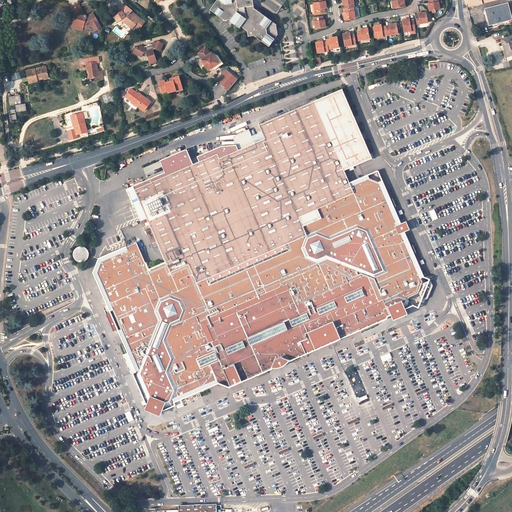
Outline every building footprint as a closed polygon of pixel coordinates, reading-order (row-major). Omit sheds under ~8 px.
[(277,24),(255,8),(253,0),(216,0),(210,9),(225,20),(232,19),(247,30),(248,36),(255,35),(270,47),(279,34),(277,24)] [(440,9),(438,0),(429,0),(430,3),(428,3),(430,10),(440,9)] [(314,3),(316,14),(326,12),(325,8),(327,8),(326,1),(314,3)] [(71,28),(83,31),(83,28),(87,29),(91,26),(95,31),(100,28),(97,22),(92,13),(86,17),(85,15),(84,16),(82,16),(80,16),(77,12),(80,10),(81,9),(78,3),(71,7),(75,14),(71,28)] [(511,20),(511,19),(508,3),(487,9),(491,24),(506,20),(506,21),(511,20)] [(344,12),(345,19),(356,18),(354,7),(354,6),(346,8),(345,8),(346,12),(344,12)] [(133,12),(126,7),(122,10),(123,12),(114,17),(118,24),(123,21),(134,29),(136,27),(141,30),(146,23),(132,13),(133,12)] [(490,26),(506,21),(506,20),(491,24),(487,9),(485,9),(490,26)] [(429,21),(427,11),(420,12),(420,13),(416,14),(418,23),(429,21)] [(316,29),(326,27),(325,19),(324,20),(323,16),(314,17),(316,29)] [(405,31),(416,29),(414,19),(411,20),(410,18),(403,19),(405,31)] [(388,35),(399,33),(397,23),(390,24),(390,25),(386,26),(388,35)] [(171,29),(165,24),(162,29),(168,33),(171,29)] [(388,35),(386,26),(382,26),(382,24),(375,25),(377,37),(378,37),(378,39),(383,38),(383,36),(388,35)] [(371,38),(369,28),(362,29),(362,30),(358,31),(359,40),(371,38)] [(344,34),(346,46),(357,44),(355,34),(351,35),(351,32),(344,34)] [(340,47),(338,36),(331,37),(331,39),(327,39),(328,41),(329,49),(340,47)] [(511,59),(511,36),(501,40),(508,61),(511,59)] [(148,53),(150,60),(150,61),(151,63),(158,61),(154,49),(156,48),(161,51),(164,44),(158,41),(157,43),(155,42),(154,44),(142,47),(138,46),(137,48),(135,48),(133,54),(142,57),(143,52),(146,54),(148,53)] [(324,41),(316,42),(318,52),(329,51),(329,49),(328,41),(324,42),(324,41)] [(203,59),(211,53),(206,46),(199,53),(203,59)] [(212,53),(219,63),(209,70),(210,71),(216,69),(225,63),(219,55),(213,52),(212,53)] [(219,63),(212,53),(211,53),(203,59),(202,60),(209,70),(219,63)] [(86,64),(88,73),(90,73),(91,78),(104,76),(103,71),(98,71),(97,63),(100,62),(99,57),(81,60),(82,65),(86,64)] [(46,67),(27,71),(30,83),(38,81),(38,80),(37,78),(48,76),(46,67)] [(229,67),(221,77),(229,84),(232,87),(240,77),(229,67)] [(169,93),(177,90),(176,88),(182,86),(179,76),(173,78),(174,81),(172,81),(166,83),(165,80),(160,82),(163,93),(168,91),(169,93)] [(374,158),(344,88),(259,125),(262,131),(265,139),(239,150),(237,144),(224,145),(200,156),(202,160),(196,163),(189,149),(163,160),(168,172),(135,186),(148,218),(151,224),(157,240),(167,262),(150,270),(138,242),(99,258),(94,272),(111,312),(118,329),(137,373),(137,375),(144,391),(149,402),(163,408),(172,405),(172,403),(228,379),(247,379),(272,369),(277,368),(281,367),(284,365),(285,362),(308,353),(371,326),(373,320),(406,306),(408,301),(420,295),(422,300),(428,298),(433,285),(430,279),(425,281),(382,181),(369,175),(351,183),(346,170),(374,158)] [(145,111),(152,101),(141,94),(140,95),(132,88),(125,96),(132,101),(130,104),(137,109),(139,106),(145,111)] [(111,93),(103,96),(105,103),(114,100),(111,93)] [(10,109),(11,120),(17,119),(17,116),(16,112),(27,110),(26,103),(22,103),(20,94),(8,96),(10,106),(15,105),(15,109),(10,109)] [(87,132),(82,113),(72,115),(75,125),(74,126),(75,129),(68,131),(70,140),(78,138),(77,135),(87,132)] [(262,131),(253,136),(250,129),(235,135),(235,142),(237,144),(239,150),(265,139),(262,131)] [(135,186),(128,188),(142,221),(148,218),(135,186)] [(157,240),(151,224),(145,227),(152,242),(157,240)] [(74,248),(73,261),(88,261),(88,249),(74,248)] [(118,329),(111,312),(106,314),(113,331),(118,329)]
